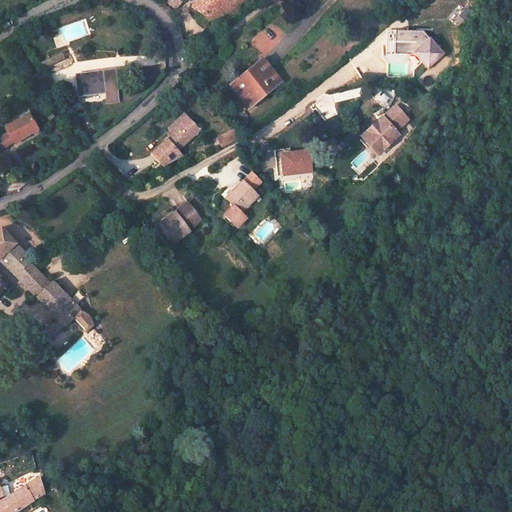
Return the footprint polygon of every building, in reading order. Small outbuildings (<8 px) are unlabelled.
[(180,0),(162,0),(173,10),(182,1),(180,0)] [(199,0),(195,7),(213,20),(214,17),(225,24),(242,7),(232,0),(199,0)] [(445,54),(423,31),(395,31),(395,54),(415,55),(429,69),(445,54)] [(61,53),(39,63),(42,70),(64,59),(61,53)] [(261,59),(239,77),(242,81),(264,63),(261,59)] [(239,77),(230,84),(249,107),(280,82),(271,70),(264,63),(242,81),(239,77)] [(103,75),(77,78),(79,94),(105,91),(107,102),(117,100),(114,76),(104,77),(103,75)] [(74,94),(64,99),(72,113),(81,108),(74,94)] [(394,106),(388,112),(390,114),(370,134),(376,139),(373,141),(381,150),(397,134),(395,132),(407,120),(394,106)] [(388,112),(363,136),(378,152),(381,150),(373,141),(376,139),(370,134),(390,114),(388,112)] [(171,134),(187,118),(183,114),(167,129),(171,134)] [(17,121),(10,125),(12,128),(13,130),(19,141),(41,128),(33,115),(18,124),(17,121)] [(81,117),(76,120),(80,126),(85,123),(81,117)] [(171,134),(166,139),(177,151),(192,136),(199,130),(187,118),(171,134)] [(13,130),(0,136),(0,148),(1,150),(19,141),(13,130)] [(199,130),(192,136),(195,139),(201,133),(199,130)] [(232,130),(215,138),(220,148),(236,139),(232,130)] [(177,151),(166,139),(150,154),(162,165),(181,155),(177,151)] [(283,176),(312,172),(310,151),(287,153),(281,161),(283,176)] [(251,171),(242,180),(252,189),(260,181),(251,171)] [(240,178),(229,189),(232,192),(242,180),(240,178)] [(242,213),(258,195),(242,180),(226,198),(233,205),(224,214),(237,225),(245,217),(242,213)] [(187,202),(158,225),(170,239),(186,226),(189,229),(201,219),(187,202)] [(186,226),(170,239),(172,242),(189,229),(186,226)] [(0,229),(0,260),(36,295),(35,296),(59,320),(44,329),(49,338),(62,328),(74,318),(87,330),(91,326),(93,325),(89,316),(87,313),(80,310),(47,277),(45,279),(25,258),(27,256),(0,229)] [(0,501),(0,511),(14,511),(44,493),(38,477),(0,501)]
